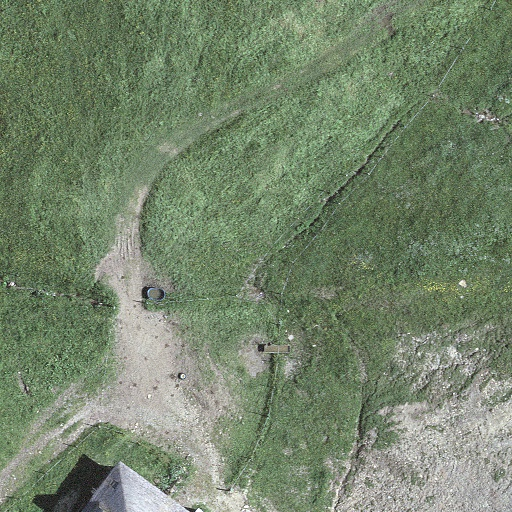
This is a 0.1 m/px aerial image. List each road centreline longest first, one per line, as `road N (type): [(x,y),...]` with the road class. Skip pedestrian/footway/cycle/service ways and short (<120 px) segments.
road 1 (track): [(421,0),(349,52),(197,125),(144,172),(124,228),(122,378),(0,495)]
road 2 (track): [(122,378),(200,450),(249,511)]
